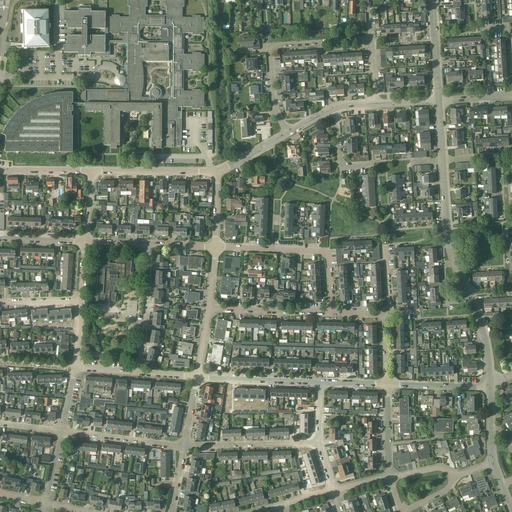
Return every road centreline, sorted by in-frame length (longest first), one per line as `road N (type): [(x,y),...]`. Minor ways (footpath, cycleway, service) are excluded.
road 1 (tertiary): [(489,386),(479,317),(448,235),(439,99)]
road 2 (residential): [(288,133),(273,100),(269,46),(369,38)]
road 3 (residential): [(332,313),(326,253),(215,247)]
road 4 (residential): [(318,442),(184,446)]
road 5 (residential): [(136,372),(148,244)]
road 6 (unclassified): [(217,171),(91,171)]
road 7 (residential): [(184,446),(60,431)]
road 8 (residential): [(332,313),(208,309)]
road 9 (residential): [(319,382),(197,377)]
